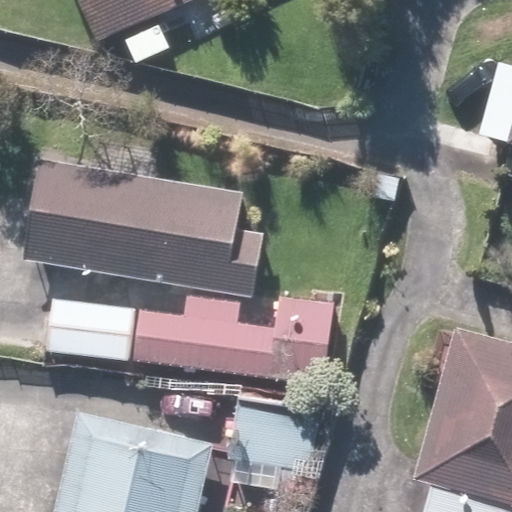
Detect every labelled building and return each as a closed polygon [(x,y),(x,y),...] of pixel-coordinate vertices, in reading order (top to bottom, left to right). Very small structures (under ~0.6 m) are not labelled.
[(200,0),(73,0),(92,45),(200,0)] [(511,105),(501,147),(511,149),(511,105)] [(0,300),(31,305),(37,264),(248,297),(263,204),(37,169),(30,212),(0,207),(0,300)] [(52,299),(45,350),(320,388),(332,301),(274,294),(269,328),(236,324),(239,301),(133,287),(130,309),(52,299)] [(418,511),(511,511),(511,346),(455,331),(414,482),(425,485),(418,511)] [(324,412),(238,399),(226,488),(311,500),(324,412)] [(196,511),(210,447),(69,416),(48,511),(196,511)]
